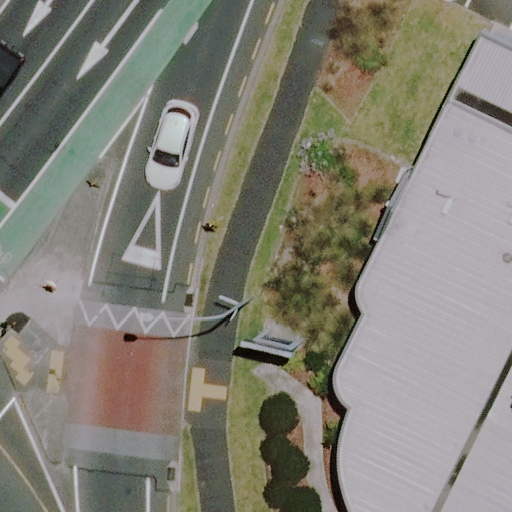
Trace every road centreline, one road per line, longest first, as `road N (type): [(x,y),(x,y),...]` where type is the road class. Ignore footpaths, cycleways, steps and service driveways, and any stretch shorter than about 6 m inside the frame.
road 1 (secondary): [(209,0),(133,271),(115,511)]
road 2 (secondary): [(91,0),(0,122)]
